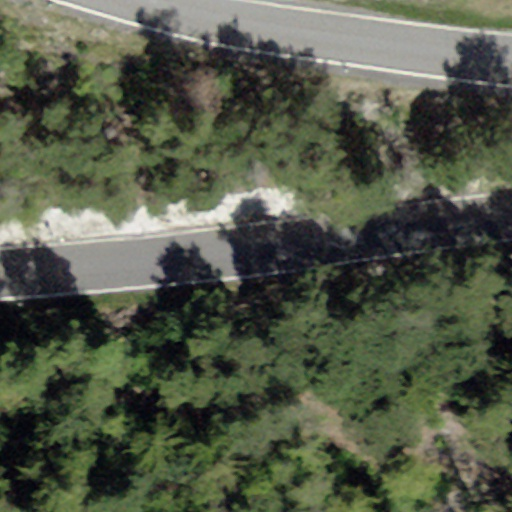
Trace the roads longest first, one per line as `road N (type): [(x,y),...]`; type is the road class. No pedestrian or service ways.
road 1 (unclassified): [(511,216),(0,277)]
road 2 (unclassified): [(137,0),(370,43),(511,59)]
